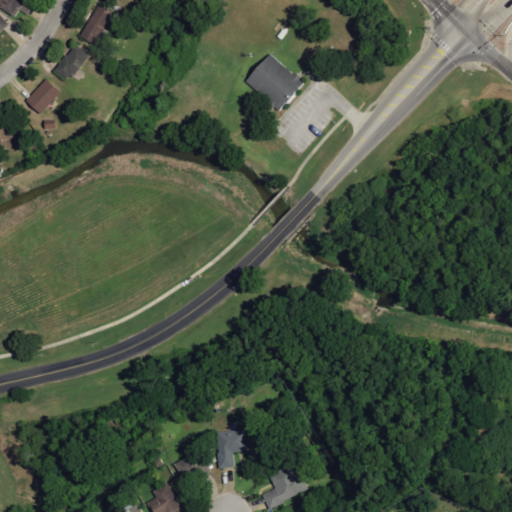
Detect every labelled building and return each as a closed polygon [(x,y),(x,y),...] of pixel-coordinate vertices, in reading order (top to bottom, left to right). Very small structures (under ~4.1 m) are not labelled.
[(25,0),(1,0),(0,3),(0,7),(19,16),(25,0)] [(85,38),(101,45),(116,12),(100,5),(85,38)] [(0,33),(10,23),(0,13),(0,33)] [(92,56),(79,45),(58,71),(72,82),(92,56)] [(274,53),(251,80),(287,110),(309,83),(274,53)] [(46,115),(64,91),(49,78),(30,102),(46,115)] [(251,452),(250,429),(220,430),(222,469),(238,468),(237,453),(251,452)] [(189,450),(192,456),(178,464),(188,484),(211,471),(198,446),(189,450)] [(312,492),(304,470),(298,473),(295,466),(274,475),(279,490),(267,495),(272,507),(312,492)] [(152,503),(158,511),(177,511),(186,507),(170,483),(156,492),(160,498),(152,503)]
